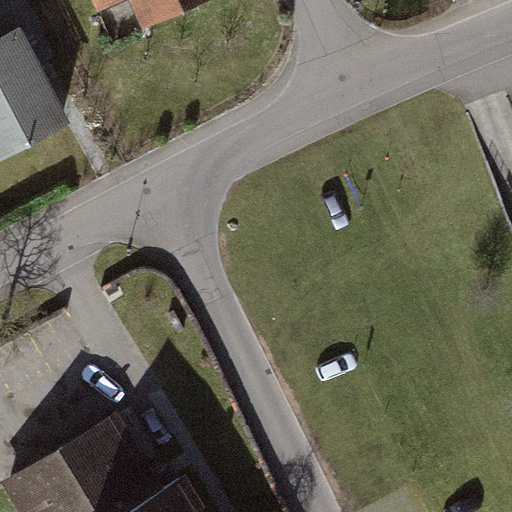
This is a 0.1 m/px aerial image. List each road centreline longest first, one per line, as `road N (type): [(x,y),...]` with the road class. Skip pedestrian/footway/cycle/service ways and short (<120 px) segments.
road 1 (residential): [(159,186),(318,511)]
road 2 (residential): [(159,186),(357,84)]
road 3 (residential): [(0,270),(159,186)]
road 4 (residential): [(357,84),(511,23)]
